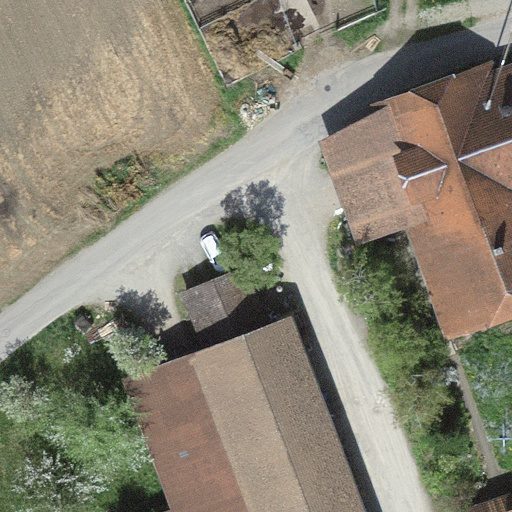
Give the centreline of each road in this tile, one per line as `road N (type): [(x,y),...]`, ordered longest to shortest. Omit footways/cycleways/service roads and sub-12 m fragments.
road 1 (residential): [(511,36),(413,62),(304,113),(0,341)]
road 2 (track): [(396,511),(257,143)]
